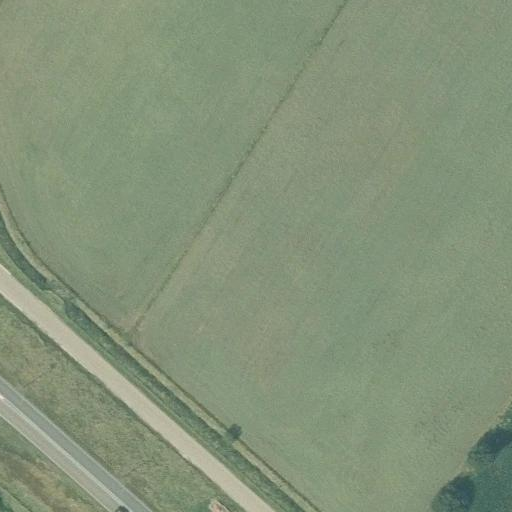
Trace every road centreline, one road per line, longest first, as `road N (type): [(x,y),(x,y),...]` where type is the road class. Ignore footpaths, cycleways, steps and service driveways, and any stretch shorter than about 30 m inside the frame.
road 1 (unclassified): [(260,511),(0,281)]
road 2 (primary): [(125,511),(0,399)]
